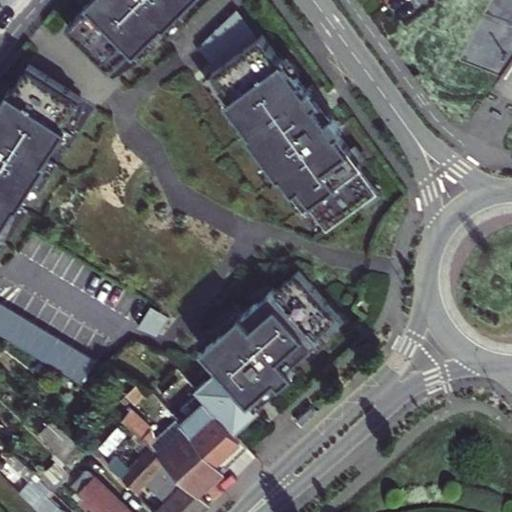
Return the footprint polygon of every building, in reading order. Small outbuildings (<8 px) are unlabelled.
[(90,0),(91,1),(70,22),(113,67),(135,45),(138,49),(166,21),(168,23),(191,0),(90,0)] [(331,229),(381,192),(363,167),(366,165),(320,104),(325,100),(315,85),(310,89),(286,57),(283,59),(266,35),(215,72),(233,97),(229,100),(253,131),(251,133),(284,177),(286,176),(309,207),(313,205),(331,229)] [(82,94),(31,62),(15,86),(11,84),(0,101),(0,234),(1,235),(72,121),(67,120),(82,94)] [(342,318),(301,270),(279,290),(276,286),(245,312),(244,311),(203,346),(221,366),(196,388),(203,395),(235,432),(262,409),(258,405),(296,371),(292,366),(322,340),(320,337),(342,318)] [(0,333),(82,385),(98,359),(0,298),(0,333)] [(159,334),(169,314),(151,306),(142,326),(159,334)] [(203,395),(179,418),(218,460),(241,438),(235,432),(203,395)] [(179,418),(173,423),(183,434),(174,442),(130,414),(124,420),(152,447),(160,454),(187,480),(200,493),(226,469),(218,460),(179,418)] [(62,428),(48,443),(64,458),(77,443),(62,428)] [(155,511),(202,511),(210,504),(186,481),(187,480),(160,454),(152,447),(130,468),(117,455),(109,464),(136,490),(144,482),(165,502),(155,511)] [(69,511),(50,492),(53,490),(15,453),(9,459),(30,480),(35,485),(24,496),(41,511),(69,511)] [(42,476),(55,490),(70,475),(56,462),(42,476)] [(79,500),(91,511),(132,511),(88,470),(73,486),(83,496),(79,500)] [(20,492),(24,496),(35,485),(30,480),(20,492)]
